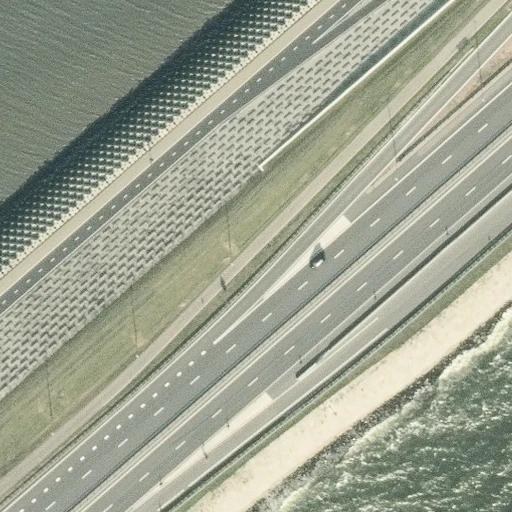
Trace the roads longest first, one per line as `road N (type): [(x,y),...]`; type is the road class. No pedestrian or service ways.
road 1 (motorway): [(102,504),(511,148)]
road 2 (motorway): [(102,504),(269,406),(511,200)]
road 3 (motorway): [(511,15),(330,208),(215,355)]
road 4 (motorway): [(511,97),(215,355)]
road 5 (motorway): [(215,355),(35,511)]
